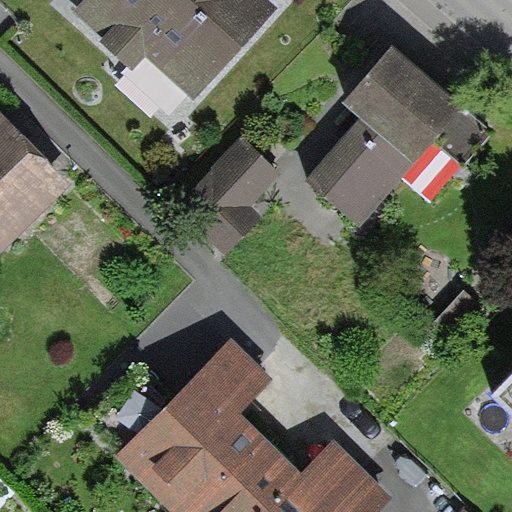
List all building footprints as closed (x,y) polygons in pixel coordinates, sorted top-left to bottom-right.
[(244,0),(93,0),(76,18),(126,64),(142,47),(189,91),(260,15),(244,0)] [(367,119),(316,177),(360,215),(450,112),(390,59),(351,104),(367,119)] [(0,250),(69,185),(0,112),(0,250)] [(256,215),(286,179),(241,142),(211,177),(256,215)] [(511,378),(491,400),(511,421),(511,378)] [(132,454),(191,511),(322,511),(195,389),(132,454)]
